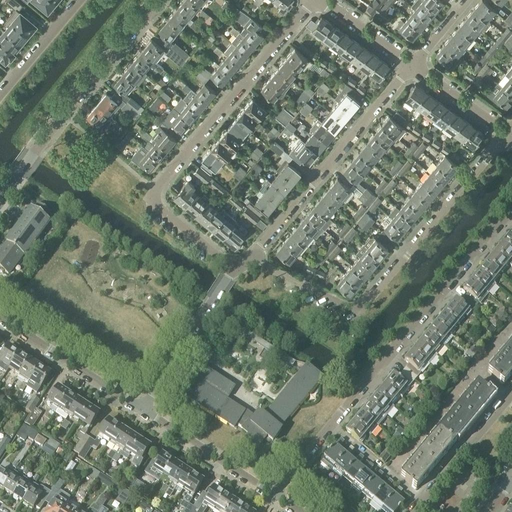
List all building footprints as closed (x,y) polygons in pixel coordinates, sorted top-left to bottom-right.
[(15,9),(8,18),(15,24),(27,34),(31,30),(31,31),(35,26),(35,25),(18,11),(23,5),(16,0),(6,0),(5,2),(15,9)] [(52,5),(55,2),(53,0),(22,0),(25,2),(26,0),(34,0),(47,11),(47,10),(48,11),(52,6),(52,5)] [(188,0),(184,0),(178,8),(189,17),(197,7),(188,0)] [(188,0),(197,7),(200,10),(208,0),(210,0),(211,1),(211,0),(188,0)] [(273,0),(282,6),(279,11),(283,14),(288,8),(288,9),(292,4),(291,4),(293,0),(273,0)] [(381,3),(377,0),(376,1),(375,0),(373,0),(371,3),(370,2),(367,6),(368,6),(366,9),(372,14),(375,11),(378,8),(381,4),(381,3)] [(422,0),(416,0),(411,6),(415,9),(427,20),(435,11),(422,0)] [(440,0),(422,0),(435,11),(443,2),(440,0)] [(482,0),(481,0),(474,9),(487,19),(495,10),(482,0)] [(234,6),(231,9),(237,13),(234,18),(244,27),(240,32),(255,45),(263,35),(261,34),(265,29),(241,11),(234,6)] [(178,8),(168,19),(174,24),(179,28),(185,21),(189,24),(189,25),(196,30),(199,26),(189,17),(178,8)] [(198,14),(205,19),(208,14),(202,9),(198,14)] [(381,9),(378,13),(384,18),(387,13),(381,9)] [(415,9),(407,18),(420,29),(427,20),(415,9)] [(474,9),(466,18),(479,29),(483,32),(491,23),(487,19),(474,9)] [(317,22),(311,30),(321,38),(331,24),(320,17),(317,22)] [(27,34),(15,24),(8,18),(0,26),(0,27),(4,31),(4,30),(20,43),(23,40),(28,35),(27,34)] [(401,21),(396,27),(403,33),(405,32),(412,38),(420,29),(407,18),(404,22),(401,21)] [(466,18),(459,27),(471,38),(479,29),(466,18)] [(164,24),(159,30),(163,34),(159,39),(170,48),(175,43),(170,39),(179,28),(174,24),(168,19),(167,21),(165,19),(163,22),(164,24)] [(331,24),(321,38),(331,45),(341,31),(331,24)] [(233,26),(229,31),(240,40),(235,45),(247,55),(255,45),(240,32),(233,26)] [(459,27),(451,36),(464,47),(471,38),(459,27)] [(507,37),(511,32),(511,31),(508,28),(503,34),(507,37)] [(4,30),(0,35),(0,41),(13,52),(16,48),(16,49),(21,44),(20,43),(4,30)] [(341,31),(331,45),(341,52),(351,38),(341,31)] [(211,41),(216,35),(212,32),(207,38),(211,41)] [(444,45),(456,55),(464,47),(451,36),(444,45)] [(499,46),(504,40),(500,36),(495,42),(499,46)] [(341,52),(339,55),(349,62),(351,59),(361,46),(359,44),(351,38),(341,52)] [(151,39),(142,51),(155,62),(165,51),(151,39)] [(0,57),(5,61),(9,56),(10,57),(14,53),(13,52),(0,41),(0,57)] [(231,42),(223,52),(227,55),(238,64),(247,55),(235,45),(231,42)] [(175,43),(170,48),(183,59),(188,54),(175,43)] [(308,56),(311,51),(301,43),(297,48),(308,56)] [(436,54),(440,58),(438,61),(445,67),(447,64),(452,68),(460,59),(456,55),(444,45),(436,54)] [(491,55),(496,49),(492,45),(487,51),(491,55)] [(222,51),(216,46),(213,50),(219,55),(222,51)] [(361,46),(351,59),(358,64),(361,66),(371,53),(368,51),(361,46)] [(170,48),(166,53),(179,64),(183,59),(170,48)] [(285,58),(298,69),(302,72),(306,66),(308,67),(312,63),(294,48),(285,58)] [(142,51),(132,62),(143,71),(149,64),(152,67),(154,67),(160,73),(163,69),(155,62),(142,51)] [(317,55),(311,51),(308,56),(314,60),(317,55)] [(371,53),(361,66),(371,74),(381,60),(371,53)] [(227,55),(218,65),(230,74),(238,64),(227,55)] [(484,64),(489,58),(485,55),(480,61),(484,64)] [(317,62),(324,67),(327,61),(320,57),(317,62)] [(285,58),(277,67),(290,78),(298,69),(285,58)] [(381,60),(371,74),(377,78),(373,83),(378,86),(390,69),(387,67),(388,65),(381,60)] [(132,62),(123,73),(134,82),(138,85),(147,74),(143,71),(132,62)] [(476,73),(481,67),(477,63),(471,69),(476,73)] [(486,73),(490,67),(486,64),(481,69),(486,73)] [(200,66),(197,70),(207,79),(210,75),(221,84),(230,74),(218,65),(210,75),(200,66)] [(326,69),(333,73),(336,69),(329,65),(326,69)] [(290,78),(277,67),(269,78),(285,91),(294,81),(290,78)] [(329,72),(322,67),(318,72),(325,78),(329,72)] [(197,70),(193,74),(204,83),(196,93),(207,102),(215,92),(204,83),(207,79),(197,70)] [(346,75),(340,70),(337,75),(343,79),(346,75)] [(471,80),(474,77),(467,72),(464,75),(471,80)] [(123,73),(114,84),(119,88),(115,93),(125,102),(129,97),(125,93),(134,82),(123,73)] [(511,81),(504,75),(497,82),(502,86),(500,88),(511,97),(511,81)] [(356,81),(350,76),(346,81),(353,86),(356,81)] [(481,82),(474,77),(471,80),(478,85),(481,82)] [(285,91),(269,78),(260,88),(276,102),(285,91)] [(323,82),(319,86),(326,91),(329,87),(323,82)] [(497,82),(487,95),(500,105),(502,103),(506,106),(511,99),(511,97),(500,88),(502,86),(497,82)] [(185,84),(182,87),(193,97),(196,93),(185,84)] [(334,98),(338,101),(350,112),(359,102),(357,100),(360,96),(350,87),(345,84),(334,98)] [(359,84),(355,89),(358,91),(361,94),(365,89),(362,86),(359,84)] [(303,90),(310,95),(314,91),(307,85),(303,90)] [(413,108),(425,92),(415,85),(403,101),(413,108)] [(326,91),(319,86),(316,90),(322,96),(326,91)] [(310,95),(303,90),(299,94),(300,95),(296,100),(301,105),(310,95)] [(163,91),(159,95),(164,99),(168,95),(163,91)] [(425,92),(413,108),(415,106),(424,112),(434,99),(425,92)] [(106,93),(97,104),(108,113),(117,102),(106,93)] [(193,97),(188,103),(198,112),(207,102),(196,93),(193,97)] [(125,102),(138,113),(143,108),(129,97),(125,102)] [(181,97),(173,107),(179,113),(190,122),(198,112),(188,103),(181,97)] [(243,108),(256,119),(261,113),(263,115),(266,111),(264,109),(252,98),(243,108)] [(434,99),(424,112),(434,119),(444,106),(434,99)] [(350,112),(338,101),(329,111),(342,122),(350,112)] [(125,102),(121,107),(129,114),(134,118),(138,113),(125,102)] [(306,102),(303,106),(309,111),(312,107),(306,102)] [(108,113),(97,104),(87,115),(98,124),(108,113)] [(290,106),(286,110),(292,115),(293,115),(297,112),(290,106)] [(309,111),(303,106),(299,110),(305,116),(309,111)] [(453,112),(444,106),(434,119),(443,126),(453,112)] [(173,107),(161,121),(164,123),(174,131),(177,128),(182,131),(190,122),(179,113),(173,107)] [(292,115),(286,110),(283,107),(279,112),(288,120),(292,115)] [(256,119),(243,108),(235,118),(247,129),(256,119)] [(329,111),(321,121),(334,132),(342,122),(329,111)] [(402,123),(405,119),(396,111),(392,116),(402,123)] [(288,120),(279,112),(275,117),(284,125),(288,120)] [(453,112),(443,126),(453,133),(463,119),(453,112)] [(389,116),(381,125),(394,136),(398,139),(406,129),(402,127),(389,116)] [(155,131),(151,136),(167,149),(175,139),(170,135),(174,131),(164,123),(161,121),(156,117),(153,121),(158,125),(154,130),(155,131)] [(247,129),(235,118),(226,128),(239,139),(243,142),(251,132),(247,129)] [(321,121),(318,119),(309,129),(313,131),(312,131),(325,142),(334,132),(321,121)] [(405,119),(402,123),(401,124),(408,128),(412,123),(405,119)] [(472,126),(463,119),(453,133),(462,139),(459,143),(460,143),(472,126)] [(286,126),(293,132),(296,128),(289,122),(286,126)] [(136,124),(133,127),(136,130),(135,130),(148,141),(144,146),(148,150),(158,159),(167,149),(151,136),(145,130),(145,131),(136,124)] [(381,125),(374,134),(386,145),(394,136),(381,125)] [(421,130),(414,125),(411,131),(418,135),(421,130)] [(273,126),(269,130),(277,136),(280,132),(273,126)] [(293,132),(286,126),(282,130),(289,136),(293,132)] [(472,126),(460,143),(470,150),(473,145),(475,146),(478,142),(476,141),(482,133),(472,126)] [(101,130),(107,136),(110,132),(104,127),(101,130)] [(239,139),(226,128),(218,138),(230,149),(239,139)] [(277,136),(269,130),(266,134),(273,140),(277,136)] [(325,142),(312,131),(304,141),(317,152),(325,142)] [(431,136),(424,132),(421,137),(428,141),(431,136)] [(374,134),(366,143),(379,154),(386,145),(374,134)] [(278,137),(274,142),(282,149),(286,144),(278,137)] [(218,138),(210,148),(222,159),(227,153),(232,157),(235,153),(230,149),(218,138)] [(441,143),(434,138),(431,144),(437,148),(441,143)] [(317,152),(304,141),(295,152),(308,162),(317,152)] [(282,149),(274,142),(270,147),(278,154),(282,149)] [(414,142),(409,148),(413,151),(417,145),(414,142)] [(418,148),(421,151),(424,148),(425,149),(427,146),(422,142),(418,148)] [(366,143),(359,152),(371,163),(379,154),(366,143)] [(142,145),(130,158),(143,168),(146,165),(150,168),(158,159),(148,150),(144,146),(142,145)] [(450,149),(444,145),(440,150),(447,154),(450,149)] [(253,150),(260,155),(263,152),(257,146),(253,150)] [(222,159),(210,148),(201,159),(204,161),(201,166),(209,173),(213,169),(214,169),(222,159)] [(413,151),(409,148),(404,154),(408,157),(413,151)] [(421,151),(418,148),(413,154),(416,157),(421,151)] [(260,155),(253,150),(249,154),(256,160),(260,155)] [(359,152),(351,161),(364,171),(371,163),(359,152)] [(449,157),(455,162),(460,157),(454,152),(449,157)] [(437,164),(449,175),(450,175),(457,165),(444,155),(437,164)] [(279,172),(291,182),(300,172),(287,161),(284,159),(276,169),(279,172)] [(399,160),(394,166),(398,169),(403,163),(399,160)] [(408,160),(403,166),(407,170),(412,164),(408,160)] [(364,171),(351,161),(343,170),(356,181),(364,171)] [(252,166),(259,172),(262,168),(256,162),(252,166)] [(429,172),(429,173),(442,184),(449,175),(437,164),(432,169),(429,172)] [(240,166),(236,170),(243,176),(246,172),(240,166)] [(259,172),(252,166),(248,171),(249,171),(246,175),(248,177),(252,173),(255,176),(259,172)] [(398,169),(394,166),(389,171),(393,175),(398,169)] [(407,170),(403,166),(398,172),(402,175),(407,170)] [(204,182),(209,176),(198,167),(193,172),(204,182)] [(243,176),(236,170),(233,175),(239,180),(243,176)] [(291,182),(279,172),(270,182),(283,192),(291,182)] [(429,173),(421,182),(434,193),(442,184),(429,173)] [(210,177),(209,176),(204,182),(205,183),(207,181),(210,184),(215,188),(219,184),(214,179),(213,180),(210,177)] [(337,178),(329,187),(342,198),(345,201),(353,191),(337,178)] [(378,184),(383,188),(388,182),(383,178),(378,184)] [(387,184),(392,188),(396,182),(392,178),(387,184)] [(283,192),(270,182),(267,179),(258,189),(262,192),(275,202),(283,192)] [(184,206),(195,193),(192,190),(195,186),(188,180),(174,196),(181,201),(180,202),(184,206)] [(421,182),(414,191),(427,202),(434,193),(421,182)] [(225,189),(219,184),(215,188),(221,193),(225,189)] [(383,188),(378,184),(374,190),(378,193),(383,188)] [(392,188),(387,184),(382,190),(387,194),(392,188)] [(329,187),(322,196),(335,207),(342,198),(329,187)] [(362,193),(371,200),(375,195),(366,188),(362,193)] [(414,191),(406,200),(419,211),(427,202),(414,191)] [(262,192),(253,202),(263,210),(266,213),(275,202),(262,192)] [(195,193),(184,206),(189,210),(190,209),(195,213),(208,197),(204,193),(201,197),(195,193)] [(361,204),(356,210),(361,214),(366,208),(365,207),(371,200),(362,193),(359,197),(364,201),(362,204),(361,204)] [(322,196),(314,205),(327,216),(335,207),(322,196)] [(377,196),(372,203),(377,206),(382,200),(377,196)] [(208,197),(195,213),(199,216),(198,217),(203,221),(214,208),(205,201),(208,197)] [(263,210),(253,202),(250,199),(249,200),(246,197),(243,201),(260,215),(263,210)] [(243,204),(237,199),(234,203),(240,208),(243,204)] [(406,200),(399,209),(412,220),(419,211),(406,200)] [(377,206),(372,203),(368,208),(372,212),(377,206)] [(314,205),(307,214),(320,225),(327,216),(314,205)] [(0,253),(0,268),(8,275),(23,255),(24,256),(48,223),(45,220),(49,214),(38,206),(34,212),(31,210),(6,243),(7,244),(0,253)] [(396,206),(388,215),(404,228),(412,220),(399,209),(396,206)] [(254,223),(259,217),(246,207),(242,213),(254,223)] [(219,213),(214,208),(203,221),(208,225),(209,224),(213,228),(226,212),(222,209),(219,213)] [(361,214),(356,210),(351,216),(352,216),(350,219),(353,222),(355,219),(356,220),(361,214)] [(231,216),(226,212),(213,228),(217,231),(216,232),(221,237),(232,223),(228,220),(231,216)] [(365,212),(361,216),(370,224),(375,219),(365,212)] [(307,214),(299,223),(312,234),(320,225),(307,214)] [(388,215),(383,221),(386,224),(384,227),(397,238),(404,229),(404,228),(388,215)] [(370,224),(361,216),(357,221),(366,229),(370,224)] [(347,222),(342,228),(346,232),(351,225),(347,222)] [(232,223),(221,237),(226,241),(227,240),(234,245),(246,230),(240,225),(238,228),(232,223)] [(312,234),(299,223),(292,232),(304,243),(312,234)] [(348,232),(352,235),(357,230),(352,226),(348,232)] [(346,232),(342,228),(337,233),(341,237),(346,232)] [(292,232),(284,241),(297,252),(304,243),(292,232)] [(352,235),(348,232),(343,238),(347,242),(352,235)] [(511,236),(510,234),(502,244),(511,252),(511,236)] [(370,237),(363,244),(380,258),(388,248),(373,237),(370,237)] [(332,240),(327,246),(331,249),(336,243),(332,240)] [(297,252),(284,241),(276,250),(283,256),(282,257),(287,261),(288,260),(289,261),(297,252)] [(363,244),(356,254),(359,256),(372,267),(380,258),(363,244)] [(511,252),(502,244),(494,254),(507,264),(511,268),(511,265),(511,252)] [(337,245),(333,250),(337,253),(342,248),(337,245)] [(331,249),(327,246),(322,251),(326,255),(331,249)] [(337,253),(333,250),(328,256),(332,260),(337,253)] [(494,254),(486,263),(499,274),(507,264),(494,254)] [(318,264),(323,258),(319,255),(314,261),(318,264)] [(352,265),(351,266),(364,276),(365,276),(372,267),(359,256),(352,265)] [(486,263),(478,272),(491,283),(499,274),(486,263)] [(344,274),(344,275),(357,286),(357,285),(364,276),(351,266),(344,274)] [(302,277),(308,280),(311,273),(305,270),(302,277)] [(478,272),(470,282),(487,295),(487,296),(495,286),(491,283),(478,272)] [(344,275),(337,283),(338,284),(337,286),(342,290),(343,288),(350,294),(357,286),(344,275)] [(470,282),(462,291),(467,295),(463,299),(474,308),(478,303),(479,305),(487,295),(470,282)] [(445,311),(443,314),(456,325),(458,322),(464,316),(466,318),(474,308),(463,299),(460,303),(455,299),(451,304),(445,311)] [(443,314),(436,323),(449,334),(456,325),(443,314)] [(436,323),(428,332),(441,343),(444,346),(452,337),(449,334),(436,323)] [(489,326),(485,331),(491,336),(495,331),(489,326)] [(428,332),(420,342),(432,353),(437,356),(445,347),(444,346),(441,343),(428,332)] [(420,342),(412,351),(425,362),(429,366),(437,356),(432,353),(420,342)] [(0,358),(0,369),(6,373),(9,368),(18,354),(17,354),(18,353),(12,349),(12,350),(7,347),(0,358)] [(471,348),(469,351),(474,356),(477,352),(471,348)] [(511,375),(511,354),(505,349),(486,372),(503,386),(511,375)] [(412,351),(403,362),(408,365),(417,372),(425,362),(412,351)] [(18,354),(9,368),(19,375),(28,361),(18,354)] [(19,375),(17,377),(27,384),(29,381),(30,382),(39,368),(28,361),(19,375)] [(185,397),(214,416),(229,425),(231,421),(242,428),(242,429),(248,434),(236,447),(248,457),(266,437),(272,443),(280,430),(278,429),(322,378),(306,365),(264,417),(261,414),(261,413),(259,412),(254,418),(253,417),(254,416),(252,415),(253,414),(246,409),(245,412),(226,400),(234,387),(203,368),(185,397)] [(408,365),(404,369),(415,378),(419,373),(417,372),(408,365)] [(456,366),(453,370),(458,375),(461,371),(456,366)] [(39,368),(30,382),(35,385),(34,388),(39,391),(49,374),(44,371),(45,370),(40,367),(39,368)] [(404,369),(400,374),(411,383),(415,378),(404,369)] [(458,375),(453,370),(450,374),(455,378),(458,375)] [(397,379),(405,386),(407,388),(411,383),(400,374),(397,379)] [(392,375),(384,384),(397,395),(405,386),(397,379),(392,375)] [(384,384),(377,394),(389,404),(397,395),(384,384)] [(476,384),(457,407),(473,421),(493,398),(476,384)] [(57,410),(69,392),(63,389),(61,391),(57,388),(46,405),(50,408),(51,406),(57,410)] [(69,392),(57,410),(67,417),(78,401),(73,398),(75,396),(69,392)] [(377,394),(369,403),(386,418),(394,408),(389,404),(377,394)] [(31,413),(38,402),(33,398),(25,410),(31,413)] [(78,401),(67,417),(71,419),(73,417),(79,421),(89,405),(83,402),(82,404),(78,401)] [(369,403),(361,413),(378,427),(386,418),(369,403)] [(89,405),(79,421),(85,425),(76,438),(80,441),(73,452),(78,455),(89,439),(84,436),(98,414),(94,411),(95,409),(89,405)] [(428,410),(423,407),(419,412),(424,416),(428,410)] [(473,421),(457,407),(437,430),(454,444),(473,421)] [(35,410),(26,425),(31,428),(41,413),(35,410)] [(361,413),(353,422),(365,433),(370,436),(378,427),(361,413)] [(60,428),(64,421),(59,418),(55,425),(60,428)] [(413,418),(410,422),(415,426),(418,423),(413,418)] [(89,439),(78,455),(77,457),(83,461),(91,448),(95,451),(104,437),(110,441),(120,426),(114,422),(113,424),(108,420),(94,442),(89,439)] [(64,421),(60,428),(65,431),(69,424),(64,421)] [(353,422),(345,431),(358,442),(365,433),(353,422)] [(33,442),(37,436),(38,435),(23,425),(16,437),(23,442),(26,437),(33,442)] [(126,429),(120,426),(110,441),(116,445),(114,447),(118,449),(128,434),(125,431),(126,429)] [(392,438),(400,444),(407,435),(399,429),(392,438)] [(437,430),(418,454),(434,467),(454,444),(437,430)] [(128,434),(118,449),(115,454),(111,460),(116,463),(120,456),(126,460),(130,454),(140,439),(134,435),(133,437),(128,434)] [(46,441),(37,436),(33,442),(41,447),(46,441)] [(0,456),(10,441),(5,438),(0,445),(0,456)] [(59,445),(50,439),(46,446),(56,451),(59,445)] [(140,439),(130,454),(136,458),(132,465),(138,468),(146,456),(144,455),(149,447),(145,444),(146,442),(140,439)] [(324,460),(321,463),(330,471),(333,468),(344,455),(340,451),(341,449),(340,448),(344,443),(340,440),(324,460)] [(333,468),(330,471),(339,479),(343,476),(354,463),(350,460),(351,458),(349,456),(353,451),(350,448),(344,455),(333,468)] [(383,463),(391,454),(386,449),(378,459),(383,463)] [(111,460),(115,454),(111,451),(107,458),(111,460)] [(66,463),(70,457),(66,454),(62,461),(66,463)] [(434,467),(418,454),(399,477),(415,490),(434,467)] [(161,455),(150,472),(154,475),(156,472),(162,476),(173,460),(167,456),(166,458),(161,455)] [(354,463),(343,476),(353,484),(363,471),(357,466),(363,459),(360,456),(354,463)] [(88,467),(78,460),(75,465),(85,472),(88,467)] [(173,460),(162,476),(168,480),(167,481),(171,484),(182,468),(177,465),(179,464),(173,460)] [(353,484),(350,488),(359,496),(362,492),(373,479),(369,476),(371,474),(368,472),(373,467),(369,464),(363,471),(353,484)] [(97,478),(100,474),(90,468),(85,475),(95,481),(97,478)] [(168,488),(164,495),(169,498),(174,491),(180,494),(183,489),(193,473),(187,469),(186,471),(182,468),(171,484),(168,488)] [(0,488),(2,490),(10,477),(13,473),(7,469),(5,473),(1,471),(0,471),(0,488)] [(373,479),(362,492),(371,500),(372,500),(383,487),(377,482),(382,475),(379,472),(373,479)] [(183,510),(181,511),(189,511),(193,508),(188,504),(202,481),(198,479),(199,477),(193,473),(183,489),(189,493),(179,507),(183,510)] [(107,479),(100,474),(97,478),(104,482),(107,479)] [(50,493),(53,495),(56,497),(64,484),(63,484),(67,479),(62,476),(50,493)] [(20,483),(10,477),(2,490),(12,497),(20,483)] [(128,490),(134,481),(129,477),(123,487),(128,490)] [(23,479),(20,483),(12,497),(22,503),(34,486),(23,479)] [(371,500),(368,504),(378,511),(392,495),(388,492),(390,490),(388,488),(392,483),(388,480),(383,487),(372,500),(371,500)] [(142,485),(137,482),(130,492),(135,495),(142,485)] [(115,485),(111,492),(118,496),(115,500),(123,505),(130,495),(122,489),(115,485)] [(164,485),(160,492),(164,495),(168,488),(164,485)] [(38,488),(34,486),(22,503),(33,510),(34,508),(40,511),(50,494),(41,488),(38,488)] [(189,511),(203,511),(208,505),(214,509),(224,493),(219,489),(217,491),(213,488),(208,496),(198,511),(193,508),(189,511)] [(392,495),(378,511),(395,511),(396,510),(397,511),(399,509),(398,508),(402,504),(398,501),(400,499),(397,496),(402,491),(398,488),(392,495)] [(82,500),(86,494),(82,491),(78,497),(82,500)] [(218,511),(226,511),(233,501),(229,499),(230,497),(224,493),(214,509),(218,511)] [(90,511),(97,511),(101,507),(105,501),(106,499),(103,496),(101,495),(92,510),(90,511)] [(61,511),(65,506),(59,502),(62,499),(58,496),(55,499),(49,509),(48,508),(45,511),(61,511)] [(233,501),(226,511),(240,511),(245,506),(239,502),(237,504),(233,501)] [(151,511),(152,511),(139,503),(136,508),(142,511),(151,511)]
